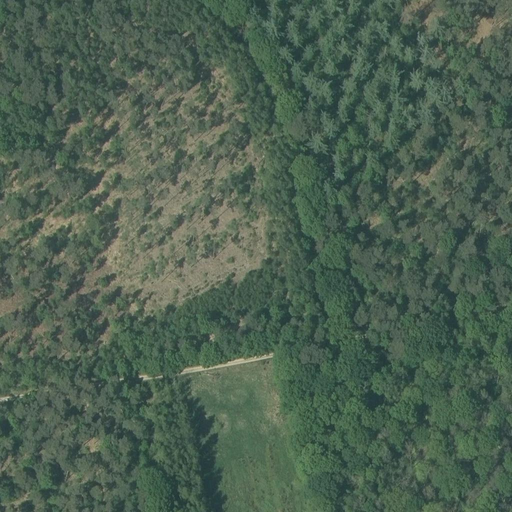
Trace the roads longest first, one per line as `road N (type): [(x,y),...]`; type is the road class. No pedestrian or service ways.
road 1 (track): [(0,398),(511,310)]
road 2 (track): [(93,384),(111,511)]
